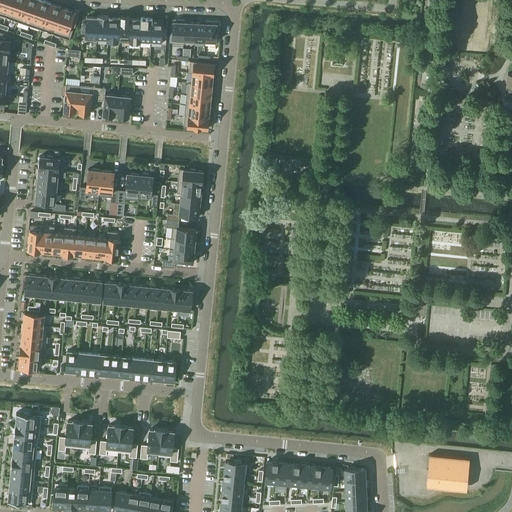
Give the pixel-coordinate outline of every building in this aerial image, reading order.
[(0,0),(0,14),(5,16),(11,0),(0,0)] [(17,21),(24,0),(11,0),(5,16),(17,21)] [(24,0),(17,21),(29,25),(37,0),(24,0)] [(41,29),(51,3),(51,2),(50,2),(43,0),(37,0),(29,25),(41,29)] [(41,29),(53,33),(62,7),(51,3),(41,29)] [(62,7),(53,33),(69,39),(79,10),(75,9),(74,11),(62,7)] [(86,22),(82,22),(82,31),(85,31),(85,39),(96,40),(98,15),(97,15),(97,16),(86,16),(86,22)] [(108,15),(98,15),(96,40),(107,40),(108,15)] [(109,15),(108,15),(107,40),(118,41),(119,16),(119,18),(109,17),(109,15)] [(130,16),(119,16),(118,41),(129,41),(130,16)] [(130,16),(129,41),(139,42),(141,17),(140,17),(140,19),(130,18),(130,16)] [(151,17),(141,17),(139,42),(150,42),(151,17)] [(152,17),(151,17),(150,42),(165,43),(166,26),(162,26),(163,20),(152,19),(152,17)] [(184,20),(173,19),(173,21),(171,43),(183,44),(184,20)] [(184,20),(183,44),(183,39),(194,40),(195,22),(184,21),(184,20)] [(195,22),(194,40),(204,41),(205,21),(205,22),(195,22)] [(217,21),(205,21),(204,41),(216,41),(216,26),(217,21)] [(0,49),(9,51),(10,40),(10,35),(0,31),(0,49)] [(9,51),(0,49),(0,60),(7,61),(8,51),(9,51)] [(7,61),(0,60),(0,71),(10,73),(11,72),(6,72),(7,61)] [(214,63),(189,60),(188,72),(212,74),(214,63)] [(10,73),(0,71),(0,82),(9,83),(10,73)] [(186,72),(185,82),(187,82),(211,85),(212,74),(188,72),(186,72)] [(64,87),(63,95),(65,95),(65,96),(64,102),(63,110),(65,110),(64,111),(73,112),(73,111),(76,112),(79,85),(79,79),(66,77),(65,83),(66,83),(65,87),(64,87)] [(0,93),(8,94),(4,93),(5,83),(9,84),(9,83),(0,82),(0,93)] [(211,85),(187,82),(186,93),(210,95),(211,85)] [(79,85),(76,112),(79,112),(79,113),(88,114),(88,113),(89,113),(90,104),(91,98),(92,99),(97,99),(98,87),(92,86),(79,85)] [(105,87),(98,87),(97,99),(104,100),(102,114),(104,114),(103,115),(112,116),(112,115),(115,115),(117,94),(104,93),(105,87)] [(0,93),(0,104),(7,105),(8,94),(0,93)] [(210,95),(186,93),(185,104),(209,106),(210,95)] [(130,96),(117,94),(115,115),(118,116),(118,117),(127,117),(128,117),(130,96)] [(209,106),(185,104),(184,115),(208,117),(208,116),(209,106)] [(208,117),(184,115),(183,126),(194,127),(200,128),(200,127),(207,128),(208,117)] [(47,156),(39,155),(38,168),(58,170),(58,171),(64,171),(66,158),(52,157),(52,156),(47,155),(47,156)] [(38,169),(37,169),(37,175),(37,179),(57,181),(58,171),(58,170),(38,168),(38,169)] [(98,195),(101,170),(99,170),(99,169),(93,168),(93,169),(88,168),(86,186),(85,194),(86,194),(98,195)] [(178,168),(177,181),(201,183),(203,170),(195,169),(190,168),(190,169),(178,168)] [(101,170),(98,195),(111,196),(111,192),(112,189),(113,177),(113,173),(114,171),(111,171),(101,170)] [(124,193),(125,193),(138,194),(140,174),(127,172),(126,179),(125,190),(124,193)] [(141,173),(141,174),(140,174),(138,194),(150,196),(151,196),(151,193),(153,175),(148,174),(141,173)] [(57,181),(37,179),(36,190),(56,192),(57,181)] [(176,192),(200,194),(201,183),(177,181),(176,192)] [(110,201),(117,202),(118,190),(112,189),(111,192),(111,196),(110,201)] [(56,192),(36,190),(35,201),(53,203),(55,203),(55,202),(56,192)] [(199,205),(200,200),(201,194),(200,194),(176,192),(181,193),(179,202),(173,202),(199,205)] [(151,196),(150,196),(149,205),(156,206),(157,193),(151,193),(151,196)] [(64,211),(65,203),(55,202),(55,203),(53,203),(52,209),(64,211)] [(167,212),(166,219),(178,221),(179,214),(192,215),(196,216),(198,216),(198,213),(199,205),(173,202),(172,213),(167,212)] [(166,219),(166,226),(172,227),(171,238),(195,240),(195,239),(196,232),(196,229),(194,229),(190,228),(178,227),(178,221),(166,219)] [(28,242),(27,249),(35,250),(39,250),(40,250),(42,231),(42,226),(30,224),(29,229),(29,236),(28,236),(27,241),(28,241),(28,242)] [(51,251),(53,232),(54,226),(53,226),(43,225),(42,225),(42,226),(42,231),(40,250),(45,251),(51,252),(51,251)] [(64,227),(63,233),(64,233),(62,253),(63,253),(72,254),(74,234),(75,234),(76,228),(64,227)] [(107,237),(105,257),(118,258),(120,232),(107,230),(106,237),(107,237)] [(53,232),(51,251),(62,253),(64,233),(63,233),(53,232)] [(75,234),(74,234),(72,254),(77,254),(77,255),(83,255),(85,235),(75,234)] [(96,236),(85,235),(83,255),(94,256),(96,236)] [(106,237),(96,236),(94,256),(98,256),(98,257),(104,257),(105,257),(107,237),(106,237)] [(175,238),(174,249),(194,251),(195,240),(171,238),(175,238)] [(162,258),(162,265),(174,267),(175,260),(193,262),(194,251),(174,249),(169,248),(168,259),(162,258)] [(37,274),(25,273),(23,293),(35,294),(37,274)] [(47,275),(37,274),(35,294),(45,295),(47,275)] [(45,295),(56,296),(58,276),(52,275),(49,275),(48,275),(47,275),(45,295)] [(69,277),(58,276),(56,296),(67,297),(69,277)] [(73,278),(69,277),(67,297),(78,298),(80,278),(79,278),(73,277),(73,278)] [(90,279),(80,278),(78,298),(88,299),(90,279)] [(102,281),(90,279),(88,299),(100,301),(102,281)] [(116,282),(105,281),(103,301),(114,302),(116,282)] [(116,282),(114,302),(125,303),(127,283),(122,282),(116,282)] [(138,284),(127,283),(125,303),(136,304),(138,284)] [(148,285),(138,284),(136,304),(146,305),(148,285)] [(153,286),(148,285),(146,305),(157,306),(159,286),(153,285),(153,286)] [(170,287),(159,286),(157,306),(168,307),(170,287)] [(168,307),(179,308),(181,288),(170,287),(168,307)] [(181,288),(179,308),(190,310),(190,309),(191,302),(192,297),(191,297),(192,290),(182,289),(181,288)] [(44,314),(24,312),(23,323),(42,325),(44,314)] [(23,323),(22,323),(21,329),(22,329),(22,334),(47,336),(46,336),(47,325),(42,325),(23,323)] [(180,330),(167,329),(167,333),(166,336),(180,338),(180,330)] [(47,336),(22,334),(20,345),(46,347),(47,336)] [(20,345),(19,355),(39,357),(40,347),(46,347),(20,345)] [(76,371),(78,351),(67,350),(66,359),(65,370),(76,371)] [(78,351),(76,371),(87,372),(89,352),(78,351)] [(89,352),(87,372),(98,374),(100,353),(89,352)] [(100,353),(98,374),(98,373),(108,374),(110,354),(100,353)] [(119,375),(121,355),(110,354),(108,374),(119,375)] [(19,356),(19,360),(18,366),(37,368),(38,368),(39,357),(19,355),(19,356)] [(132,356),(121,355),(119,375),(129,376),(129,377),(130,377),(132,356)] [(130,377),(141,378),(143,357),(132,356),(130,377)] [(153,358),(143,357),(141,378),(151,379),(153,358)] [(164,360),(153,358),(151,379),(152,379),(152,378),(162,379),(164,360)] [(173,380),(175,361),(164,360),(162,379),(173,380)] [(16,413),(15,423),(15,424),(40,426),(41,415),(41,414),(29,413),(29,412),(24,412),(24,413),(16,412),(16,413)] [(65,450),(65,446),(77,447),(79,421),(72,420),(72,421),(67,420),(66,436),(59,435),(58,449),(65,450)] [(96,439),(90,438),(91,422),(86,422),(86,421),(79,421),(77,447),(88,448),(87,452),(95,453),(96,439)] [(40,426),(15,424),(13,434),(39,437),(40,426)] [(106,450),(118,451),(120,425),(113,424),(113,425),(108,424),(107,440),(100,439),(98,453),(106,454),(106,450)] [(118,451),(129,452),(128,456),(136,457),(137,443),(131,442),(132,427),(127,426),(127,425),(120,425),(118,451)] [(154,429),(149,428),(148,444),(141,444),(139,457),(147,458),(148,450),(158,451),(158,455),(159,455),(161,429),(154,428),(154,429)] [(178,447),(172,447),(173,431),(168,430),(168,429),(161,429),(159,455),(170,456),(169,460),(177,461),(178,447)] [(13,434),(13,435),(14,435),(13,445),(36,448),(37,437),(39,437),(13,434)] [(11,456),(35,458),(36,448),(13,445),(12,455),(11,455),(11,456)] [(429,454),(429,455),(426,485),(466,489),(469,458),(429,454)] [(10,467),(34,469),(35,458),(11,456),(10,467)] [(225,460),(224,471),(243,473),(245,462),(241,462),(241,460),(234,459),(234,461),(225,460)] [(266,461),(264,480),(276,482),(278,462),(266,461)] [(278,462),(276,482),(286,483),(288,463),(278,462)] [(288,463),(286,483),(297,484),(299,464),(288,463)] [(299,464),(297,484),(308,485),(310,465),(299,464)] [(310,465),(308,485),(319,486),(321,466),(310,465)] [(321,466),(319,486),(330,487),(332,467),(321,466)] [(348,468),(344,468),(345,480),(365,479),(364,468),(355,468),(355,466),(348,466),(348,468)] [(10,477),(33,480),(34,469),(10,467),(11,467),(10,477)] [(224,471),(223,482),(242,484),(243,473),(224,471)] [(10,477),(9,488),(32,491),(33,480),(10,477)] [(365,479),(345,480),(345,491),(365,490),(365,479)] [(54,493),(53,506),(54,506),(64,506),(64,507),(65,507),(66,483),(55,482),(54,493)] [(223,482),(222,493),(241,495),(242,484),(223,482)] [(65,507),(76,508),(77,484),(76,487),(67,487),(67,483),(66,483),(65,507)] [(88,484),(77,484),(76,508),(76,507),(77,507),(87,508),(88,484)] [(88,484),(87,508),(97,509),(99,485),(88,484)] [(108,509),(109,509),(111,489),(111,486),(99,485),(97,509),(108,509)] [(31,502),(32,491),(9,488),(8,499),(7,499),(7,500),(15,501),(15,502),(20,502),(20,501),(31,502)] [(117,490),(113,510),(114,510),(125,511),(128,492),(117,490)] [(139,490),(138,494),(128,492),(125,511),(126,511),(135,511),(140,490),(139,490)] [(135,511),(146,511),(150,492),(140,490),(135,511)] [(365,490),(345,491),(345,501),(365,501),(365,490)] [(151,492),(150,492),(146,511),(157,511),(160,498),(150,496),(151,492)] [(222,493),(220,504),(240,506),(241,495),(222,493)] [(160,498),(157,511),(169,511),(172,500),(160,498)] [(365,501),(345,501),(345,511),(349,511),(366,511),(365,501)]
